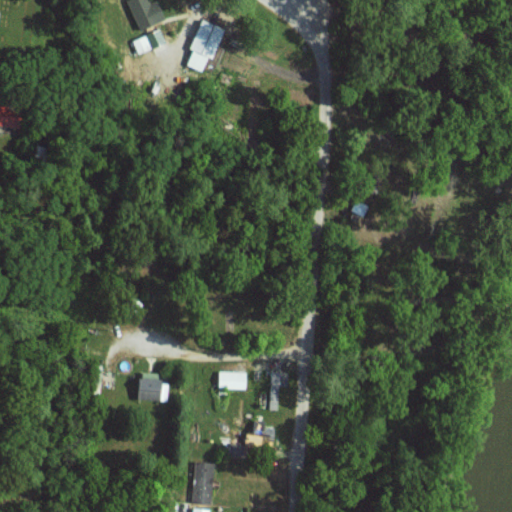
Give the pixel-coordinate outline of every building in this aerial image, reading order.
[(127,0),(140,31),(168,19),(159,0),(155,0),(150,2),(148,0),(127,0)] [(203,70),(210,56),(214,58),(226,28),(202,17),(189,48),(194,50),(188,64),(203,70)] [(166,43),(160,29),(133,39),(138,53),(166,43)] [(0,124),(22,130),(27,109),(0,102),(0,124)] [(279,409),(280,371),(270,370),(268,409),(279,409)] [(162,372),(138,371),(137,399),(161,400),(162,372)] [(247,371),(219,371),(219,388),(247,388),(247,371)] [(276,446),(277,428),(266,427),(266,420),(254,420),(253,431),(245,431),(244,441),(253,442),(253,445),(276,446)] [(213,461),(191,461),(191,470),(189,470),(189,502),(212,503),(213,461)]
